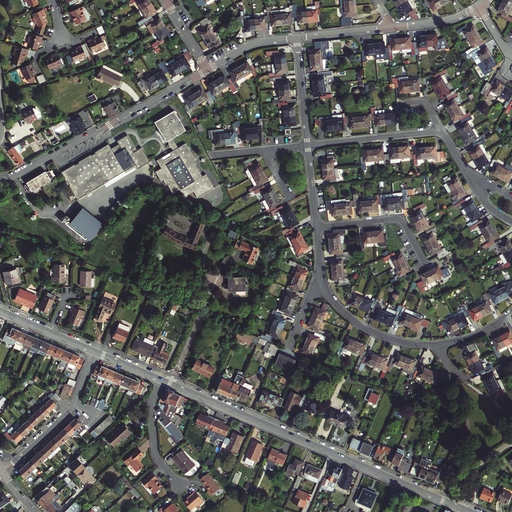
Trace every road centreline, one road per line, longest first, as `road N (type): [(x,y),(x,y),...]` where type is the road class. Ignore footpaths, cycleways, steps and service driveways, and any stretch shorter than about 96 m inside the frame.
road 1 (tertiary): [(160,379),(396,480)]
road 2 (residential): [(207,69),(0,178)]
road 3 (residential): [(316,226),(401,221),(425,266)]
road 4 (residential): [(307,145),(442,130)]
road 5 (residential): [(323,283),(337,306),(373,333),(434,345)]
road 6 (residential): [(160,379),(151,406),(154,452),(183,487)]
